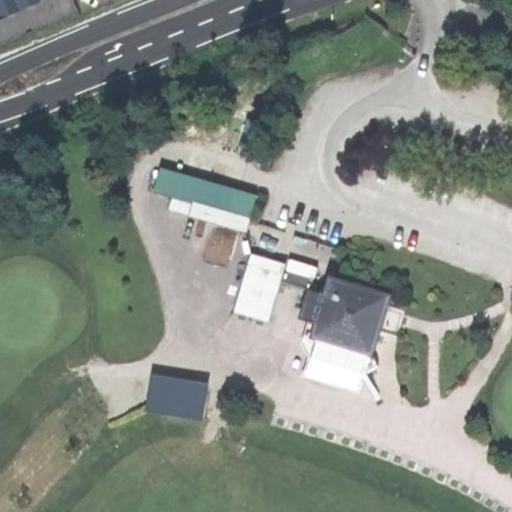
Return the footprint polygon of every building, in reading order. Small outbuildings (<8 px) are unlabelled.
[(0,27),(39,11),(34,0),(2,0),(0,1),(0,27)] [(154,193),(250,221),(257,196),(161,169),(154,193)] [(195,244),(182,296),(273,319),(283,281),(312,288),(318,267),(252,250),(250,258),(195,244)] [(341,367),(367,374),(378,367),(373,353),(385,316),(390,299),(331,281),(326,297),(309,292),(300,320),(307,322),(317,324),(312,338),(302,344),(302,347),(309,358),(341,367)] [(304,376),(335,386),(341,367),(309,358),(304,376)] [(361,394),(367,374),(341,367),(335,386),(361,394)] [(0,468),(0,511),(32,511),(109,430),(88,410),(105,393),(87,376),(0,468)] [(204,391),(154,383),(150,409),(200,417),(204,391)]
